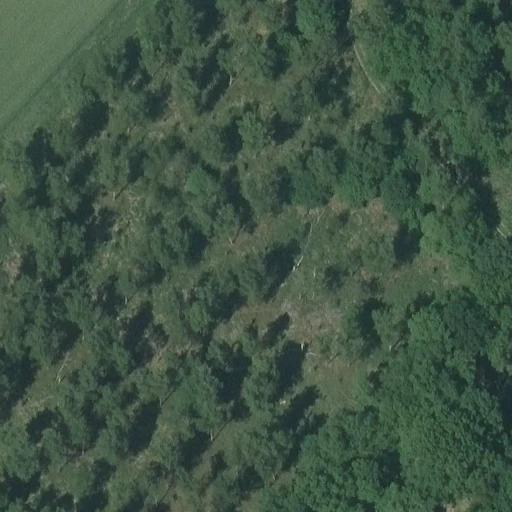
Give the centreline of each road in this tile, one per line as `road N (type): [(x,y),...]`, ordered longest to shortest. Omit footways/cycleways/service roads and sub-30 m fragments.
road 1 (unclassified): [(511,243),(401,134),(335,31),(328,0)]
road 2 (track): [(511,346),(372,511)]
